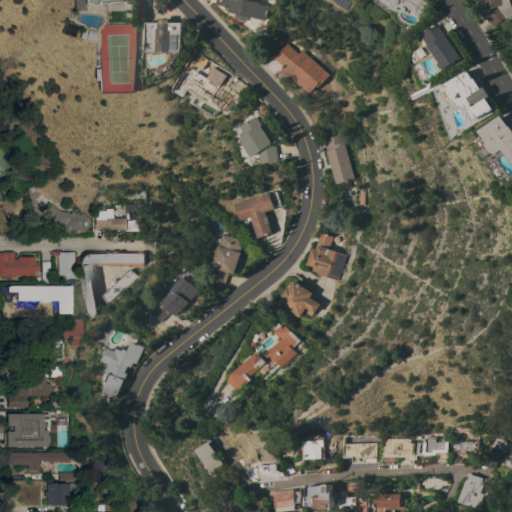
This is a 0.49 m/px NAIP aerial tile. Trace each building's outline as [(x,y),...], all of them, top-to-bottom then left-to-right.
[(269,7),(267,20),(261,19),(258,32),(247,25),(248,17),(247,21),(235,19),(236,14),(228,12),(229,7),(215,5),(215,0),(251,0),(251,1),(260,2),(259,5),(269,7)] [(422,0),(431,6),(422,19),(404,6),(402,9),(398,7),(395,11),(379,0),(422,0)] [(476,0),(508,0),(511,10),(511,15),(505,18),(504,18),(491,27),(483,15),(486,12),(485,11),(480,12),(476,0)] [(159,22),(159,19),(169,19),(169,22),(182,22),(182,31),(184,31),(186,32),(187,33),(187,35),(187,37),(186,38),(182,39),(182,52),(167,52),(167,54),(164,55),(163,55),(161,54),(160,52),(145,52),(145,22),(159,22)] [(436,24),(461,56),(444,70),(443,69),(439,72),(434,66),(440,62),(422,39),(425,36),(423,33),(436,24)] [(85,29),(86,28),(93,31),(93,42),(81,39),(82,37),(85,29)] [(281,71),(283,69),(281,68),(282,66),(272,58),(285,43),(297,54),(300,50),(308,57),(308,56),(309,57),(314,52),(334,68),(317,87),(316,86),(310,93),(299,85),(298,86),(281,71)] [(226,73),(222,79),(225,83),(223,85),(225,87),(226,86),(237,97),(230,104),(229,103),(223,109),(214,99),(215,98),(209,92),(212,89),(199,81),(210,63),(226,73)] [(210,101),(221,75),(209,70),(206,77),(185,68),(175,91),(183,95),(186,90),(210,101)] [(474,78),(481,89),(484,87),(490,96),(486,98),(493,109),(483,115),(474,120),(469,111),(470,111),(467,107),(466,108),(457,106),(453,100),(454,99),(454,98),(453,99),(450,94),(451,93),(449,91),(448,91),(445,86),(446,86),(446,85),(467,71),(467,72),(468,72),(473,79),(474,78)] [(501,115),(509,127),(509,126),(511,130),(511,164),(502,150),(497,154),(493,153),(487,145),(488,143),(479,131),(501,115)] [(255,116),(260,124),(262,123),(275,142),(270,145),(270,146),(275,145),(279,160),(261,164),(259,152),(252,158),(239,138),(241,137),(239,134),(242,132),(238,127),(255,116)] [(325,151),(326,151),(322,139),(344,132),(349,148),(344,149),(353,179),(347,181),(349,188),(339,191),(337,184),(336,184),(325,151)] [(363,205),(367,205),(367,219),(359,218),(359,212),(357,212),(357,205),(356,205),(356,190),(363,191),(363,205)] [(268,192),(268,194),(275,191),(280,206),(273,208),(274,209),(265,212),(272,233),(257,238),(250,217),(240,220),(234,204),(268,192)] [(113,217),(126,217),(125,203),(134,203),(133,201),(137,201),(137,203),(139,203),(139,231),(126,231),(125,229),(100,229),(100,228),(95,228),(95,225),(93,225),(93,219),(95,219),(94,210),(105,210),(105,208),(113,208),(113,217)] [(86,212),(84,230),(79,229),(79,233),(63,232),(64,223),(57,222),(57,220),(54,218),(53,215),(46,209),(51,203),(60,210),(86,212)] [(51,222),(52,235),(37,235),(37,222),(51,222)] [(312,248),(314,249),(320,233),(332,237),(328,249),(346,255),(337,281),(316,274),(317,272),(312,270),(313,267),(306,265),(312,248)] [(242,240),(234,274),(228,273),(225,285),(210,281),(222,235),(242,240)] [(14,276),(14,277),(3,277),(3,276),(0,276),(0,252),(13,252),(14,258),(17,258),(17,256),(35,256),(35,261),(39,261),(39,270),(34,271),(35,276),(14,276)] [(75,282),(63,282),(63,274),(57,274),(57,252),(74,252),(75,282)] [(105,253),(105,252),(110,252),(110,253),(113,253),(113,252),(120,252),(120,254),(142,253),(142,264),(92,266),(99,311),(98,311),(97,313),(95,315),(89,316),(89,314),(87,314),(78,263),(78,260),(79,258),(81,255),(84,254),(86,253),(94,253),(105,253)] [(41,283),(41,281),(34,281),(34,277),(41,276),(40,271),(41,271),(41,261),(51,260),(51,282),(46,282),(46,283),(41,283)] [(199,292),(176,317),(171,313),(163,323),(151,312),(183,277),(199,292)] [(284,297),(282,296),(292,281),(293,282),(294,281),(321,300),(310,316),(303,312),(300,317),(280,303),(284,297)] [(46,306),(34,307),(34,317),(19,317),(18,307),(10,307),(10,284),(41,283),(46,283),(46,306)] [(80,284),(80,306),(66,307),(65,284),(80,284)] [(45,305),(0,304),(0,315),(45,317),(45,305)] [(61,327),(67,327),(67,319),(68,319),(68,317),(82,317),(82,338),(79,338),(79,346),(70,346),(70,337),(61,337),(61,327)] [(280,340),(272,331),(282,321),(301,341),(295,346),(297,349),(295,351),(297,353),(305,361),(291,374),(284,365),(281,367),(280,366),(270,376),(267,372),(264,375),(261,371),(262,369),(262,368),(252,377),(254,379),(240,392),(230,380),(234,377),(232,376),(246,362),(253,355),(254,356),(258,352),(262,357),(280,340)] [(51,360),(50,341),(62,341),(63,359),(51,360)] [(103,361),(109,348),(116,351),(117,348),(123,351),(124,349),(128,350),(132,341),(145,347),(137,365),(134,363),(118,399),(104,392),(112,375),(106,373),(110,364),(103,361)] [(32,342),(32,361),(13,361),(13,342),(32,342)] [(45,376),(45,366),(65,365),(66,374),(61,375),(61,376),(45,376)] [(20,387),(20,376),(45,376),(45,382),(50,382),(50,395),(25,395),(25,407),(6,407),(6,395),(15,395),(15,387),(20,387)] [(41,414),(48,414),(47,431),(45,431),(45,437),(49,437),(49,446),(4,445),(4,431),(11,431),(11,425),(4,425),(5,413),(13,413),(41,412),(41,414)] [(413,464),(402,465),(401,456),(395,457),(395,464),(382,464),(381,457),(383,457),(382,446),(384,446),(384,439),(402,438),(402,437),(409,436),(409,443),(412,443),(412,452),(414,452),(414,457),(412,457),(413,464)] [(424,437),(435,437),(435,440),(439,440),(439,438),(446,438),(446,441),(447,441),(448,452),(445,452),(446,462),(434,463),(433,455),(425,456),(425,455),(416,455),(416,442),(424,442),(424,437)] [(493,437),(509,443),(509,442),(511,443),(510,444),(511,445),(511,453),(510,455),(511,456),(511,460),(510,466),(501,463),(502,461),(500,461),(499,461),(498,461),(497,460),(497,459),(496,458),(492,469),(490,468),(489,470),(485,468),(486,466),(482,465),(483,463),(493,437)] [(304,441),(325,440),(326,458),(305,460),(304,441)] [(229,464),(216,473),(217,474),(213,476),(206,466),(210,463),(200,450),(213,441),(229,464)] [(477,441),(478,452),(471,453),(471,451),(466,451),(466,454),(464,454),(464,456),(461,456),(461,455),(460,455),(459,452),(454,452),(454,451),(453,451),(452,442),(477,441)] [(344,458),(343,444),(376,443),(377,462),(353,463),(352,458),(344,458)] [(39,461),(39,470),(26,470),(26,465),(7,464),(7,452),(70,452),(70,462),(57,462),(57,461),(39,461)] [(451,454),(459,454),(459,463),(450,463),(451,454)] [(279,464),(280,471),(283,470),(283,472),(286,472),(288,477),(264,480),(263,474),(261,474),(261,469),(262,469),(262,466),(279,464)] [(286,468),(294,464),(298,471),(290,475),(286,468)] [(73,472),(73,473),(80,473),(81,480),(74,480),(58,480),(58,472),(73,472)] [(479,479),(478,481),(480,481),(479,485),(481,485),(478,493),(480,494),(475,509),(456,502),(465,479),(465,480),(467,474),(470,475),(479,479)] [(483,488),(481,479),(487,477),(490,486),(483,488)] [(46,483),(58,483),(58,481),(66,481),(66,482),(94,482),(94,496),(81,496),(81,490),(72,490),(71,496),(69,496),(69,505),(45,504),(46,497),(43,497),(43,490),(46,490),(46,483)] [(262,497),(271,511),(238,511),(227,492),(241,484),(252,503),(255,502),(262,497)] [(306,487),(332,484),(332,508),(314,508),(314,501),(306,501),(306,487)] [(337,500),(336,500),(336,487),(361,485),(361,491),(345,492),(345,497),(366,496),(366,507),(364,507),(364,511),(354,511),(354,505),(342,506),(342,509),(338,509),(337,500)] [(295,489),(295,492),(300,491),(302,502),(303,502),(302,509),(276,511),(275,496),(273,497),(272,491),(294,489),(295,489)] [(373,511),(373,495),(404,494),(404,508),(392,508),(392,511),(373,511)]
